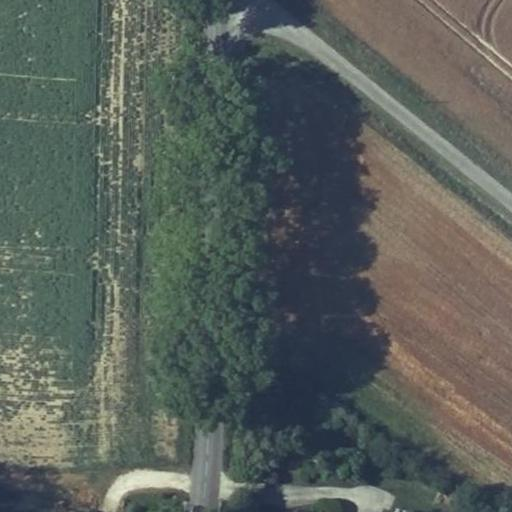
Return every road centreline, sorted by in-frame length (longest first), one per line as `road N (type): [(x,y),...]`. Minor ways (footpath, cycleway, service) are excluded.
road 1 (secondary): [(201,511),(222,8)]
road 2 (unclassified): [(222,8),(252,10),(299,32),(511,203)]
road 3 (track): [(203,487),(0,469)]
